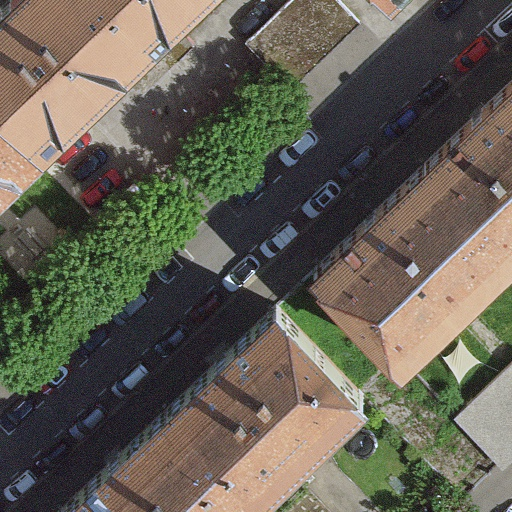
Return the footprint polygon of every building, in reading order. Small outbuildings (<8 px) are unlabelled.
[(144,0),(8,0),(0,8),(0,79),(47,129),(162,19),(144,0)] [(144,0),(162,19),(181,0),(144,0)] [(343,0),(291,0),(249,41),(291,83),(360,17),(343,0)] [(0,173),(47,129),(0,79),(0,173)] [(511,80),(437,152),(511,229),(511,80)] [(317,266),(401,352),(448,307),(460,295),(511,245),(511,229),(437,152),(317,266)] [(188,389),(267,470),(279,458),(308,431),(358,383),(366,374),(288,293),(188,389)] [(511,359),(504,367),(456,411),(504,462),(511,454),(511,359)] [(188,389),(73,499),(85,511),(223,511),(267,470),(188,389)] [(58,511),(85,511),(73,499),(58,511)]
